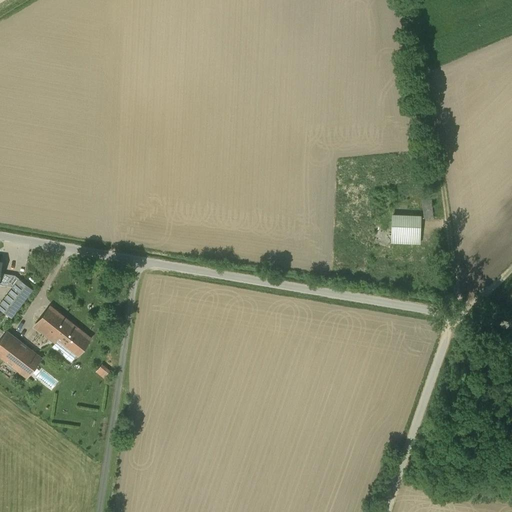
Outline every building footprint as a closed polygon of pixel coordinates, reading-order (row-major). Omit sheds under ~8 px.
[(423,197),(424,217),(434,217),(433,197),(423,197)] [(419,219),(391,218),(390,244),(418,245),(419,219)] [(15,275),(0,272),(0,284),(14,287),(20,279),(15,275)] [(14,287),(2,303),(14,313),(32,289),(20,279),(14,287)] [(90,338),(50,307),(36,326),(56,342),(57,340),(76,355),(90,338)] [(42,358),(7,331),(0,339),(0,356),(27,377),(42,358)] [(71,362),(76,355),(57,340),(56,342),(52,347),(71,362)] [(96,372),(105,377),(110,368),(102,363),(96,372)]
